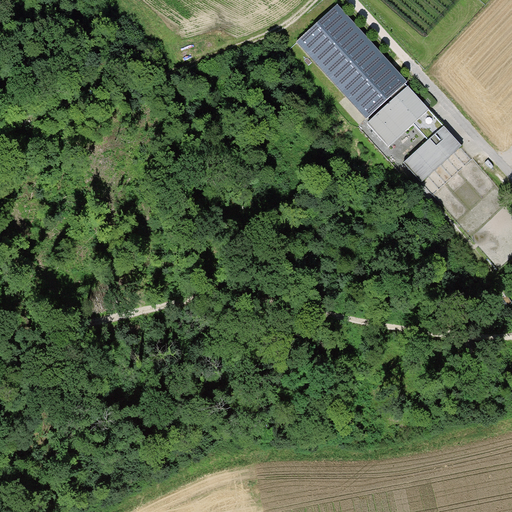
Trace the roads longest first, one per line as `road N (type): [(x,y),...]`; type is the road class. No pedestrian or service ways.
road 1 (track): [(511,335),(396,331),(241,296),(178,299),(0,347)]
road 2 (track): [(0,122),(262,38),(311,0)]
